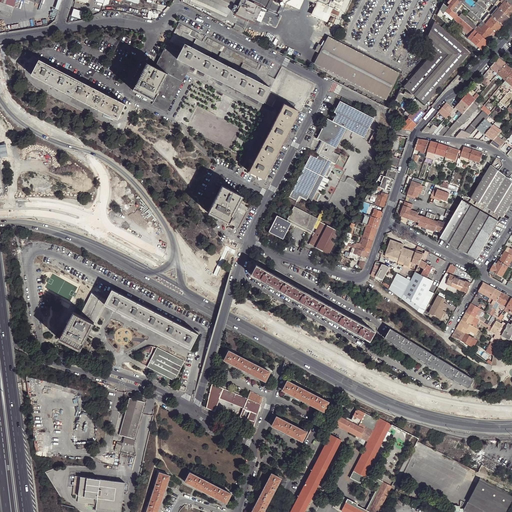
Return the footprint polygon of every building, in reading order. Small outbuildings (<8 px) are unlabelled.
[(0,0),(0,33),(6,32),(4,23),(3,16),(5,11),(11,14),(14,6),(22,9),(24,0),(28,0),(38,3),(38,0),(0,0)] [(199,0),(206,3),(228,13),(234,0),(199,0)] [(280,16),(261,7),(244,0),(240,0),(234,15),(244,20),(245,17),(255,22),(256,20),(261,22),(262,21),(275,27),(280,16)] [(302,0),(272,0),(273,0),(274,1),(275,2),(276,1),(278,2),(278,0),(280,0),(299,8),(302,0)] [(318,0),(317,3),(312,14),(327,21),(332,8),(338,10),(342,0),(318,0)] [(451,10),(459,1),(458,0),(449,0),(447,3),(448,5),(447,7),(448,8),(451,10)] [(477,0),(476,2),(478,4),(484,9),(486,6),(479,0),(477,0)] [(498,8),(509,17),(511,13),(511,0),(488,0),(491,2),(493,3),(495,5),(498,8)] [(454,13),(462,3),(459,1),(451,10),(454,13)] [(227,17),(228,13),(206,3),(204,6),(227,17)] [(491,15),(498,8),(495,5),(488,13),(491,15)] [(481,49),(488,42),(474,30),(458,16),(454,13),(451,10),(448,8),(446,11),(457,21),(455,23),(470,35),(467,38),(481,49)] [(502,25),(509,17),(498,8),(491,15),(502,25)] [(3,16),(4,23),(6,22),(8,21),(9,19),(11,14),(5,11),(3,16)] [(488,42),(496,32),(485,23),(481,20),(470,11),(467,14),(469,15),(469,16),(473,19),(475,18),(481,23),(481,22),(484,24),(480,28),(478,26),(477,27),(461,13),(458,16),(474,30),(488,42)] [(485,23),(491,15),(488,13),(488,12),(482,19),(481,20),(485,23)] [(496,32),(502,25),(491,15),(485,23),(496,32)] [(469,53),(434,22),(427,37),(422,49),(430,56),(404,86),(425,104),(469,53)] [(183,32),(196,39),(202,42),(205,36),(179,23),(176,29),(183,32)] [(233,28),(242,33),(244,29),(235,24),(233,28)] [(176,29),(173,36),(179,39),(183,32),(176,29)] [(170,41),(183,48),(185,43),(186,42),(179,39),(173,36),(170,41)] [(400,73),(327,36),(322,46),(319,53),(314,63),(386,99),(394,84),(400,73)] [(205,43),(214,48),(221,52),(235,59),(243,63),(256,69),(259,64),(208,38),(205,43)] [(196,39),(192,47),(210,56),(214,48),(205,43),(202,42),(196,39)] [(263,103),(263,102),(269,91),(271,88),(239,71),(231,67),(217,60),(210,56),(192,47),(185,43),(183,48),(181,52),(177,59),(187,64),(190,66),(263,103)] [(319,53),(322,46),(318,44),(314,50),(319,53)] [(166,45),(155,67),(166,73),(156,92),(158,93),(154,101),(165,107),(187,64),(177,59),(181,52),(166,45)] [(221,52),(217,60),(231,67),(235,59),(221,52)] [(499,57),(491,67),(498,73),(506,64),(499,57)] [(32,75),(118,120),(125,104),(39,60),(32,75)] [(139,84),(150,65),(147,63),(137,83),(139,84)] [(239,71),(271,88),(275,79),(267,75),(259,71),(256,69),(243,63),(239,71)] [(165,107),(154,101),(152,105),(167,113),(190,66),(187,64),(165,107)] [(511,68),(506,64),(498,73),(506,80),(511,72),(511,68)] [(155,67),(150,65),(139,84),(137,83),(133,90),(154,101),(158,93),(156,92),(166,73),(155,67)] [(259,71),(267,75),(270,70),(262,65),(259,71)] [(483,76),(479,80),(480,81),(487,86),(490,82),(483,76)] [(263,102),(280,111),(284,103),(293,109),(295,105),(269,91),(263,102)] [(393,103),(398,105),(403,97),(409,100),(412,96),(405,91),(403,94),(399,92),(393,103)] [(473,102),(476,99),(472,97),(468,93),(461,100),(469,107),(470,106),(473,102)] [(483,106),(476,99),(473,102),(478,106),(481,108),(483,106)] [(463,113),(469,107),(461,100),(456,107),(463,113)] [(332,121),(346,128),(364,138),(372,122),(374,118),(340,101),(334,112),(336,114),(332,121)] [(478,106),(473,102),(470,106),(474,111),(478,106)] [(264,179),(284,140),(283,139),(298,111),(293,109),(284,103),(280,111),(249,171),(258,176),(259,180),(263,179),(264,179)] [(439,112),(446,118),(454,109),(446,103),(439,112)] [(474,111),(470,106),(469,107),(463,113),(450,129),(449,131),(444,136),(450,136),(461,124),(465,122),(474,111)] [(483,106),(481,108),(484,111),(489,115),(491,112),(483,106)] [(410,130),(425,113),(417,107),(399,128),(410,130)] [(283,139),(284,140),(299,111),(298,111),(283,139)] [(489,115),(484,111),(476,119),(481,123),(485,119),(489,115)] [(336,148),(346,128),(332,121),(327,119),(317,138),(321,141),(336,148)] [(481,123),(476,119),(472,125),(476,129),(477,129),(481,123)] [(485,135),(486,133),(491,128),(493,126),(485,119),(481,123),(477,129),(485,135)] [(421,132),(433,134),(438,127),(434,125),(431,128),(427,126),(421,132)] [(456,137),(468,139),(476,129),(472,125),(466,131),(463,130),(462,130),(456,137)] [(444,136),(449,131),(446,128),(445,127),(438,135),(444,136)] [(494,140),(497,136),(499,134),(491,128),(486,133),(494,140)] [(382,136),(374,132),(369,142),(377,147),(382,136)] [(491,144),(499,149),(505,142),(497,136),(494,140),(491,144)] [(418,139),(415,149),(422,152),(425,152),(429,141),(418,139)] [(334,152),(336,148),(321,141),(315,153),(319,155),(332,162),(336,164),(340,155),(334,152)] [(439,143),(431,141),(428,151),(434,153),(435,154),(439,143)] [(449,147),(439,143),(435,154),(445,157),(449,147)] [(511,147),(507,143),(501,150),(507,155),(510,152),(511,149),(511,147)] [(459,151),(449,147),(445,157),(456,161),(459,151)] [(472,149),(464,147),(461,155),(469,159),(472,149)] [(483,153),(472,149),(469,159),(473,160),(480,162),(483,153)] [(391,150),(387,162),(398,166),(400,159),(394,157),(395,152),(391,150)] [(318,189),(324,177),(332,162),(319,155),(317,159),(311,156),(289,197),(298,201),(300,197),(311,203),(318,189)] [(480,162),(473,160),(471,168),(477,170),(480,162)] [(511,181),(491,165),(483,179),(471,199),(485,206),(498,214),(503,217),(511,201),(511,181)] [(390,178),(394,179),(398,169),(392,167),(390,167),(389,168),(388,170),(386,176),(390,178)] [(384,176),(380,175),(375,185),(377,186),(378,186),(384,176)] [(329,179),(324,177),(318,189),(322,192),(329,179)] [(421,180),(414,178),(411,186),(408,194),(418,198),(419,193),(424,195),(427,187),(422,185),(424,181),(422,180),(421,180)] [(243,196),(222,185),(208,213),(229,223),(243,196)] [(437,192),(433,191),(431,198),(434,199),(435,197),(447,201),(450,194),(437,190),(437,192)] [(369,193),(367,196),(369,197),(371,198),(370,200),(376,202),(377,200),(378,196),(377,196),(371,193),(370,193),(369,193)] [(377,200),(385,203),(388,195),(382,193),(381,196),(378,195),(378,196),(377,200)] [(485,206),(471,199),(471,200),(484,207),(485,206)] [(468,203),(462,200),(455,213),(453,216),(451,219),(448,224),(443,233),(440,238),(477,259),(499,221),(482,211),(468,203)] [(484,207),(471,200),(470,200),(470,201),(469,201),(468,203),(482,211),(484,207)] [(405,202),(401,214),(402,216),(408,219),(411,210),(413,204),(405,202)] [(287,221),(291,223),(311,233),(318,219),(294,206),(287,221)] [(371,216),(380,219),(383,211),(374,208),(371,216)] [(419,212),(411,210),(408,219),(416,221),(418,215),(419,212)] [(422,216),(418,225),(426,228),(432,214),(428,212),(426,217),(422,216)] [(356,214),(353,220),(364,224),(367,225),(368,226),(371,216),(364,214),(362,221),(359,220),(361,216),(356,214)] [(436,215),(432,214),(426,228),(435,231),(435,230),(438,222),(434,220),(436,215)] [(283,239),(291,223),(287,221),(277,216),(269,232),(283,239)] [(371,216),(368,226),(377,229),(379,223),(380,219),(371,216)] [(438,221),(438,222),(435,230),(443,233),(448,224),(438,221)] [(320,222),(309,244),(329,255),(341,232),(320,222)] [(367,225),(363,238),(364,238),(372,241),(377,229),(368,226),(367,225)] [(355,248),(368,253),(372,241),(364,238),(362,244),(360,244),(357,242),(355,246),(355,248)] [(421,260),(423,256),(416,253),(403,248),(404,245),(391,240),(386,255),(399,260),(398,261),(404,264),(404,265),(408,267),(410,262),(412,263),(418,265),(421,260)] [(358,265),(363,269),(368,253),(355,248),(352,247),(348,256),(354,258),(354,260),(356,260),(356,259),(360,260),(358,265)] [(429,252),(426,250),(424,254),(423,256),(421,260),(424,262),(429,252)] [(505,251),(499,261),(508,266),(511,261),(511,259),(511,255),(507,252),(505,251)] [(424,262),(421,260),(418,265),(418,266),(424,269),(425,270),(428,264),(424,262)] [(409,269),(412,263),(410,262),(408,267),(404,265),(404,264),(398,261),(398,263),(402,265),(401,266),(409,269)] [(491,270),(495,272),(502,276),(508,266),(499,261),(498,263),(496,267),(493,265),(491,270)] [(446,273),(445,272),(438,287),(444,289),(447,284),(452,286),(453,283),(462,286),(461,289),(468,292),(471,284),(452,275),(456,267),(451,264),(446,273)] [(270,285),(275,276),(256,265),(250,274),(270,285)] [(377,280),(381,283),(382,281),(389,267),(385,265),(382,270),(377,280)] [(425,270),(424,269),(421,275),(426,278),(429,272),(425,270)] [(406,295),(420,306),(428,291),(433,281),(426,278),(421,275),(415,272),(410,281),(404,294),(406,295)] [(381,283),(402,298),(404,294),(410,281),(397,274),(390,287),(382,281),(381,283)] [(290,296),(295,287),(275,276),(270,285),(290,296)] [(484,282),(478,291),(491,298),(496,289),(484,282)] [(310,307),(315,298),(295,287),(290,296),(310,307)] [(121,313),(129,298),(112,289),(106,300),(104,304),(106,305),(121,313)] [(496,289),(491,298),(494,300),(496,301),(502,292),(496,289)] [(428,291),(420,306),(425,308),(433,293),(428,291)] [(79,314),(94,322),(96,323),(106,305),(104,304),(106,300),(91,292),(79,314)] [(506,307),(511,298),(502,292),(496,301),(499,303),(506,307)] [(404,300),(418,310),(420,306),(406,295),(404,300)] [(429,313),(439,318),(443,311),(446,304),(443,302),(445,299),(438,295),(429,313)] [(475,296),(471,303),(478,307),(479,305),(480,304),(479,304),(479,302),(477,301),(478,298),(475,296)] [(139,322),(146,307),(129,298),(121,313),(139,322)] [(329,318),(335,309),(315,298),(310,307),(329,318)] [(499,303),(496,301),(493,307),(489,314),(492,316),(498,305),(499,303)] [(478,307),(471,303),(466,312),(475,317),(477,314),(480,308),(478,307)] [(489,314),(493,307),(491,305),(490,305),(489,305),(485,311),(489,314)] [(80,349),(94,322),(79,314),(66,307),(58,322),(59,323),(58,326),(64,329),(59,338),(80,349)] [(156,330),(163,315),(146,307),(139,322),(156,330)] [(349,329),(354,320),(335,309),(329,318),(349,329)] [(475,317),(466,312),(462,319),(475,327),(479,322),(489,327),(487,330),(490,331),(491,329),(492,327),(490,326),(479,320),(475,317)] [(173,339),(181,324),(163,315),(156,330),(173,339)] [(495,317),(493,316),(489,322),(480,318),(479,320),(490,326),(495,317)] [(473,332),(475,327),(462,319),(459,324),(470,330),(473,332)] [(354,320),(349,329),(369,340),(374,331),(354,320)] [(497,332),(500,327),(502,324),(499,323),(496,321),(492,327),(491,329),(497,332)] [(502,336),(509,340),(511,333),(511,322),(509,321),(508,324),(502,334),(502,336)] [(497,332),(502,334),(508,324),(503,322),(502,324),(500,327),(497,332)] [(181,324),(173,339),(190,348),(198,333),(181,324)] [(470,330),(459,324),(457,328),(467,335),(470,330)] [(412,354),(417,345),(390,328),(384,337),(412,354)] [(477,341),(467,335),(457,328),(452,336),(456,338),(473,348),(477,341)] [(501,336),(502,336),(502,334),(497,332),(495,335),(493,338),(494,338),(498,341),(501,336)] [(494,350),(498,341),(494,338),(492,342),(491,341),(488,347),(494,350)] [(440,371),(445,362),(420,347),(417,345),(412,354),(440,371)] [(157,347),(147,366),(152,369),(151,371),(161,376),(162,374),(175,380),(185,361),(157,347)] [(493,356),(494,350),(488,347),(487,349),(486,351),(493,356)] [(244,370),(249,361),(228,350),(224,359),(244,370)] [(249,361),(244,370),(265,380),(269,371),(249,361)] [(445,362),(440,371),(467,387),(473,378),(445,362)] [(303,400),(307,391),(287,380),(282,389),(303,400)] [(248,412),(256,415),(260,404),(261,404),(262,397),(250,391),(247,398),(212,383),(206,407),(214,411),(219,398),(243,407),(242,409),(245,410),(248,412)] [(307,391),(303,400),(323,411),(328,401),(307,391)] [(145,402),(129,399),(120,436),(125,437),(124,443),(135,446),(137,440),(136,440),(145,402)] [(359,437),(365,426),(360,423),(365,413),(356,408),(351,419),(345,416),(345,417),(338,413),(333,423),(359,437)] [(254,422),(256,415),(248,412),(245,418),(254,422)] [(375,425),(378,420),(365,413),(360,423),(365,426),(373,430),(374,430),(376,425),(375,425)] [(242,424),(245,418),(242,417),(239,416),(237,422),(242,424)] [(276,416),(271,425),(301,441),(306,431),(276,416)] [(364,476),(391,424),(379,417),(379,418),(378,420),(375,425),(376,425),(374,430),(368,441),(363,450),(363,451),(353,470),(364,476)] [(252,428),(254,422),(245,418),(242,424),(252,428)] [(365,426),(359,437),(367,440),(373,430),(365,426)] [(324,444),(317,456),(316,459),(327,465),(340,439),(328,433),(323,443),(324,444)] [(292,505),(304,511),(327,465),(316,459),(315,460),(293,504),(292,505)] [(360,483),(361,480),(364,476),(353,470),(350,477),(360,483)] [(152,494),(162,497),(169,475),(159,471),(152,494)] [(205,491),(210,482),(189,471),(184,481),(205,491)] [(260,493),(269,498),(280,478),(270,473),(260,493)] [(361,480),(377,488),(379,484),(375,482),(365,476),(364,476),(361,480)] [(80,496),(82,477),(76,477),(73,496),(80,496)] [(99,499),(100,480),(82,477),(80,496),(99,499)] [(377,488),(366,509),(368,510),(383,482),(377,478),(375,482),(379,484),(377,488)] [(99,499),(98,505),(97,511),(105,511),(122,511),(125,483),(101,479),(100,480),(99,499)] [(511,495),(479,479),(464,508),(462,511),(463,511),(504,511),(511,498),(511,495)] [(210,482),(205,491),(226,502),(230,493),(210,482)] [(371,511),(378,511),(392,486),(383,482),(368,510),(371,511)] [(262,511),(269,498),(260,493),(249,511),(262,511)] [(156,511),(162,497),(152,494),(145,511),(156,511)] [(79,503),(98,505),(99,499),(80,496),(79,503)] [(347,500),(345,503),(364,511),(371,511),(368,510),(366,509),(357,505),(358,504),(347,499),(347,500)] [(345,503),(339,500),(335,507),(341,511),(345,503)] [(364,511),(345,503),(341,511),(343,511),(364,511)]
